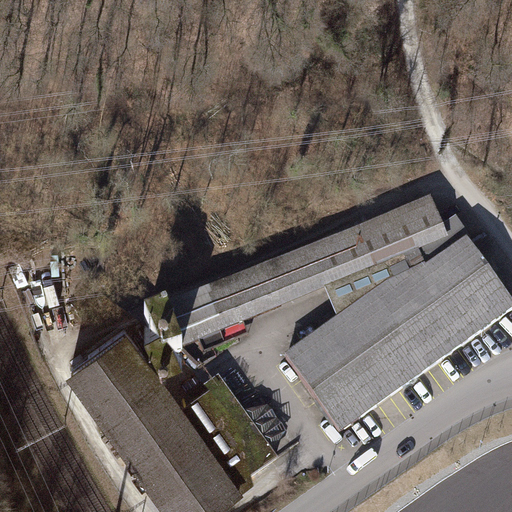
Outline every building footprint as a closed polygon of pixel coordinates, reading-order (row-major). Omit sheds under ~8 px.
[(429,200),(165,311),(181,348),(325,287),(444,236),(442,230),(429,200)] [(340,323),(290,356),(341,429),(511,310),(511,308),(452,223),(442,230),(444,236),(325,287),(340,323)] [(182,352),(181,348),(165,311),(164,307),(142,316),(161,361),(182,352)] [(123,327),(68,366),(171,511),(198,511),(236,485),(179,405),(123,327)] [(179,405),(236,485),(274,458),(217,378),(179,405)]
